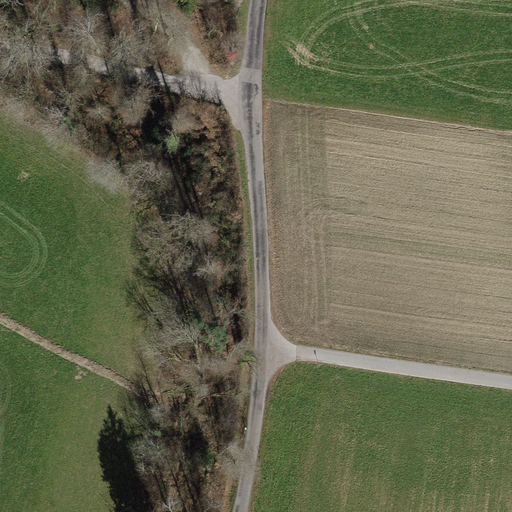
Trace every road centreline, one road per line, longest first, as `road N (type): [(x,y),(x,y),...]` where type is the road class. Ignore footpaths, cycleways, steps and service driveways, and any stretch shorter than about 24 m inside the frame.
road 1 (residential): [(258,0),(251,93),(263,348),(239,511)]
road 2 (track): [(251,93),(0,48)]
road 3 (track): [(511,382),(263,348)]
